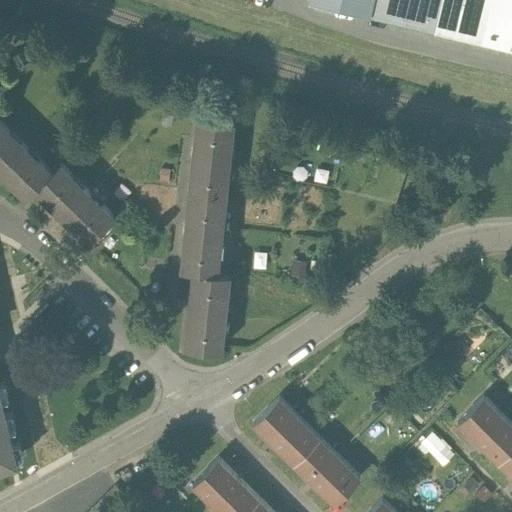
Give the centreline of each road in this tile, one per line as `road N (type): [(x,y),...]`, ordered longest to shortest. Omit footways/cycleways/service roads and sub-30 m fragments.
road 1 (residential): [(203,410),(397,271),(478,238),(511,236)]
road 2 (residential): [(0,212),(203,410)]
road 3 (residential): [(30,511),(203,410)]
road 4 (residential): [(308,511),(203,410)]
